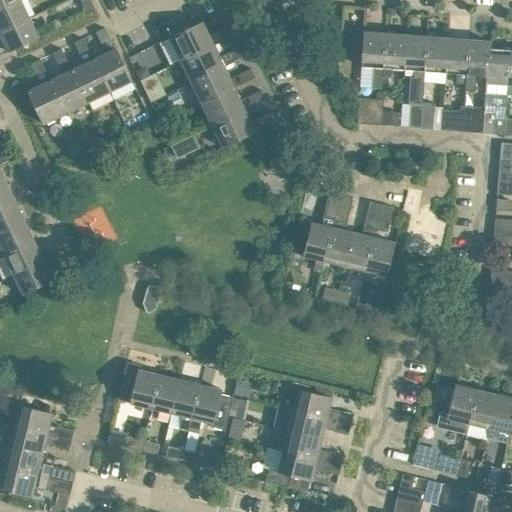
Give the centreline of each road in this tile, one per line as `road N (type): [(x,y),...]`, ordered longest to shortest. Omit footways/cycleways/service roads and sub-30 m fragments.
road 1 (residential): [(362,511),(396,368),(464,313),(474,294),(483,167),(469,153),(323,137),(304,120),(273,48),(278,0)]
road 2 (residential): [(79,511),(86,482),(202,511)]
